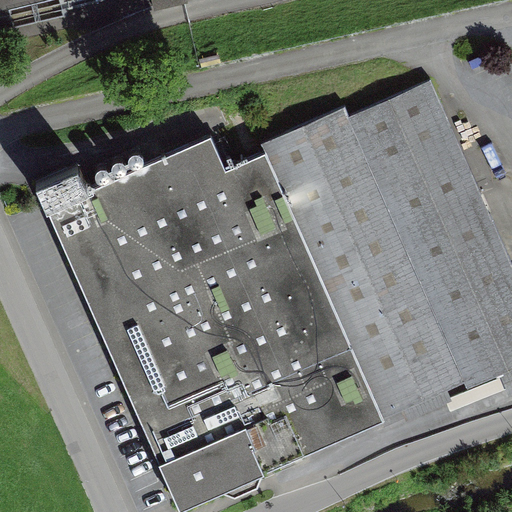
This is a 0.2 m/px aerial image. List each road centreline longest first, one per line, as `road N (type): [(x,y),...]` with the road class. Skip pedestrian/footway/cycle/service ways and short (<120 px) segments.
road 1 (residential): [(0,255),(115,511)]
road 2 (residential): [(286,511),(402,459),(511,422)]
